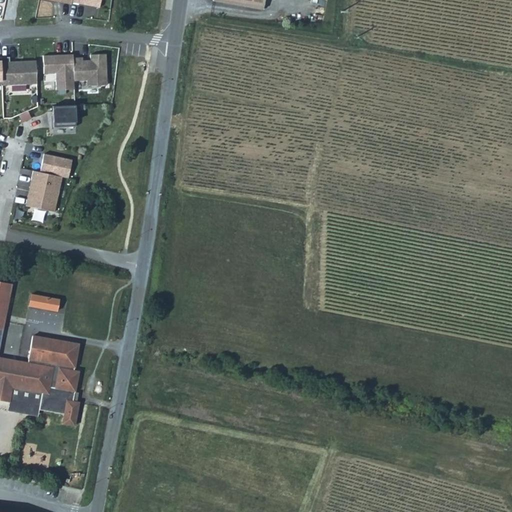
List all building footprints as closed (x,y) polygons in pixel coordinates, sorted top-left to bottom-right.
[(212,0),(212,3),(263,11),(264,0),(212,0)] [(73,58),(73,54),(63,55),(63,57),(54,58),(54,55),(44,55),(44,73),(56,73),(57,90),(74,89),(74,81),(73,58)] [(107,85),(106,54),(90,55),(90,60),(86,60),(86,62),(83,62),(83,60),(83,57),(73,58),(74,81),(87,80),(87,86),(107,85)] [(9,57),(1,57),(2,85),(37,84),(36,61),(22,61),(22,64),(9,65),(9,62),(9,57)] [(75,105),(52,106),(53,127),(76,126),(75,105)] [(28,111),(19,115),(22,122),(31,118),(28,111)] [(72,160),(44,154),(40,172),(62,177),(68,178),(72,160)] [(40,172),(33,171),(31,180),(34,181),(28,206),(54,212),(62,177),(40,172)] [(25,206),(28,206),(34,181),(31,180),(25,206)] [(12,283),(0,280),(0,327),(4,329),(12,283)] [(73,370),(78,343),(32,335),(27,362),(0,356),(0,400),(9,402),(12,386),(42,392),(39,410),(64,413),(63,422),(74,425),(78,402),(76,401),(73,401),(74,391),(78,371),(73,370)] [(12,386),(9,402),(7,411),(38,416),(39,410),(42,392),(12,386)]
